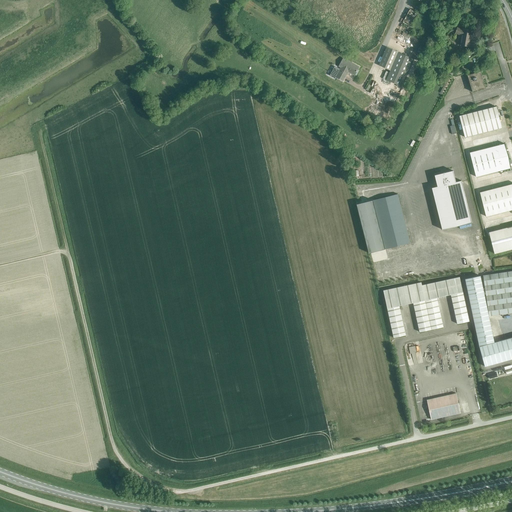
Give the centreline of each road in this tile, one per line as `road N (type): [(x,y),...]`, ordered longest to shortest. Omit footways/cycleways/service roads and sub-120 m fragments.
road 1 (track): [(69,254),(112,441),(153,483),(215,485),(511,418)]
road 2 (primary): [(511,480),(304,511)]
road 3 (primary): [(172,511),(103,502),(0,471)]
road 4 (track): [(69,254),(38,130)]
